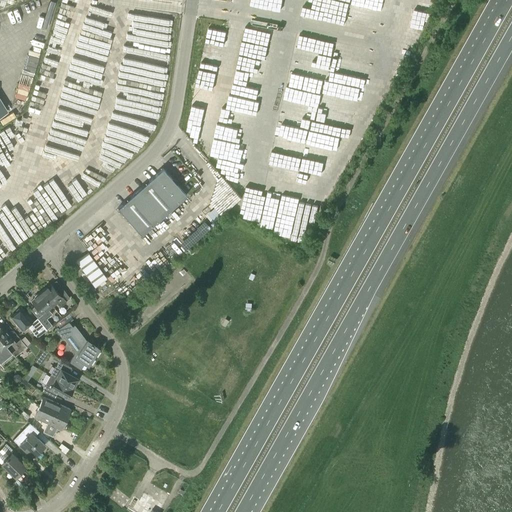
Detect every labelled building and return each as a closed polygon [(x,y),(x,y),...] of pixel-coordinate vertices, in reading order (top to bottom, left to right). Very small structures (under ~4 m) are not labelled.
[(380,9),(387,11),(390,2),(382,0),(380,9)] [(15,90),(26,93),(30,78),(18,75),(15,90)] [(311,135),(317,136),(318,131),(307,130),(306,141),(310,142),(311,135)] [(313,158),(314,147),(302,146),(301,157),(313,158)] [(186,196),(162,169),(117,208),(140,235),(186,196)] [(0,255),(45,224),(41,224),(75,200),(74,193),(48,198),(49,204),(44,208),(39,209),(37,206),(29,207),(27,204),(21,205),(11,192),(3,198),(5,210),(10,216),(5,219),(0,220),(0,255)] [(76,261),(94,286),(106,277),(88,252),(76,261)] [(40,292),(51,305),(57,300),(60,304),(69,298),(64,290),(56,280),(47,287),(47,286),(40,292)] [(51,305),(40,292),(34,297),(35,298),(31,301),(35,306),(31,310),(37,318),(46,329),(52,325),(46,318),(50,315),(45,309),(51,305)] [(46,329),(37,318),(32,322),(21,308),(11,317),(22,330),(27,325),(37,337),(46,329)] [(86,340),(86,341),(73,325),(71,327),(67,322),(57,331),(62,338),(64,337),(75,351),(74,354),(69,361),(80,368),(80,367),(84,362),(87,364),(97,348),(98,348),(86,340)] [(1,325),(0,325),(0,338),(12,352),(14,356),(26,346),(20,339),(15,342),(1,325)] [(0,362),(7,356),(10,360),(14,356),(12,352),(0,338),(0,362)] [(41,365),(50,353),(44,350),(36,361),(41,365)] [(55,365),(50,374),(72,387),(77,378),(71,374),(65,371),(69,365),(59,359),(56,365),(55,365)] [(45,384),(42,390),(52,396),(55,390),(60,393),(61,393),(67,396),(72,387),(50,374),(45,384)] [(27,381),(23,378),(20,383),(27,389),(31,384),(27,381)] [(43,396),(38,407),(65,419),(70,408),(43,396)] [(38,407),(34,417),(47,422),(43,432),(53,436),(57,427),(61,429),(65,419),(38,407)] [(31,433),(19,445),(29,455),(31,452),(35,456),(45,445),(31,433)] [(0,462),(1,463),(15,477),(25,466),(11,452),(13,450),(6,444),(0,449),(0,462)]
